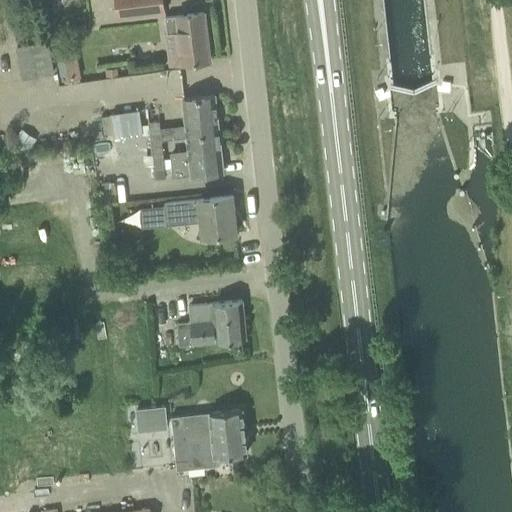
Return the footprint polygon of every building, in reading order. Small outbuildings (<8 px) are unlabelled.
[(114,0),(117,18),(150,14),(148,0),(114,0)] [(167,65),(190,62),(209,60),(203,11),(165,16),(167,31),(178,30),(179,38),(164,40),(167,65)] [(46,40),(15,46),(22,79),(53,72),(46,40)] [(57,56),(62,82),(81,78),(75,52),(57,56)] [(106,69),(107,79),(119,77),(118,68),(106,69)] [(161,140),(187,137),(219,134),(214,95),(183,98),(186,124),(160,128),(159,120),(147,122),(148,124),(150,142),(161,140)] [(139,109),(110,113),(114,136),(142,132),(139,109)] [(26,151),(35,139),(22,130),(14,142),(26,151)] [(219,134),(187,137),(188,149),(169,152),(170,162),(221,156),(219,134)] [(164,168),(161,140),(150,142),(153,169),(164,168)] [(170,162),(171,175),(191,173),(191,175),(223,171),(221,156),(170,162)] [(220,234),(236,233),(232,195),(212,197),(164,202),(166,224),(200,221),(202,236),(204,236),(204,241),(220,240),(220,234)] [(246,338),(242,299),(190,304),(191,321),(176,322),(179,345),(246,338)] [(165,405),(136,408),(138,430),(167,428),(165,405)] [(171,415),(173,438),(244,430),(242,408),(171,415)] [(244,430),(173,438),(176,469),(216,465),(215,456),(246,452),(244,430)]
